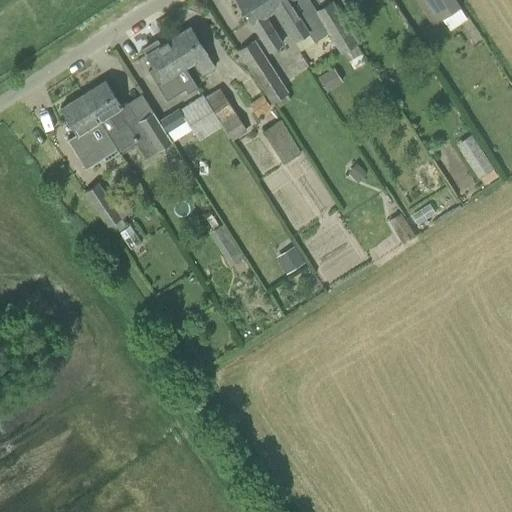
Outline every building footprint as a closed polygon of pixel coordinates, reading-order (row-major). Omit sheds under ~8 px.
[(267,0),(235,0),(252,25),(269,52),(282,43),(266,16),(274,11),(267,0)] [(311,4),(308,0),(267,0),(274,11),(293,42),(310,32),(302,20),(310,16),(305,8),(311,4)] [(341,53),(342,52),(357,44),(359,43),(333,0),(316,11),(341,53)] [(461,8),(456,0),(431,0),(443,19),(461,8)] [(190,26),(168,41),(185,67),(193,62),(202,75),(215,67),(207,53),(190,26)] [(143,49),(147,54),(145,55),(153,68),(148,71),(167,100),(185,89),(188,93),(198,87),(185,67),(168,41),(160,45),(157,40),(143,49)] [(239,51),(262,87),(271,101),(287,92),(254,42),(239,51)] [(327,91),(342,81),(333,67),(318,77),(327,91)] [(122,105),(105,80),(83,94),(108,134),(119,151),(145,134),(137,122),(138,121),(127,102),(122,105)] [(220,87),(204,98),(222,126),(224,125),(233,140),(248,131),(220,87)] [(108,134),(83,94),(60,109),(76,134),(68,140),(86,168),(103,157),(105,161),(119,153),(120,154),(121,154),(119,151),(108,134)] [(222,126),(204,98),(203,95),(180,110),(199,141),(222,126)] [(137,122),(145,134),(156,152),(172,142),(153,112),(138,121),(137,122)] [(284,163),(301,152),(281,120),(263,131),(284,163)] [(480,180),(495,170),(480,148),(465,157),(480,180)] [(85,192),(98,212),(112,203),(98,183),(85,192)] [(388,221),(403,243),(415,235),(400,213),(388,221)] [(223,224),(215,230),(235,263),(243,258),(223,224)] [(286,273),(305,260),(294,244),(275,256),(286,273)]
